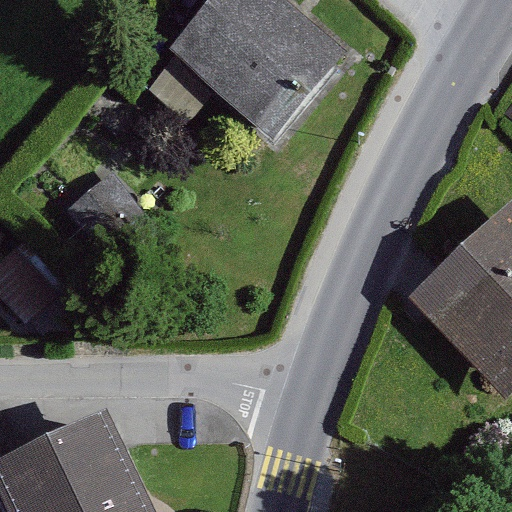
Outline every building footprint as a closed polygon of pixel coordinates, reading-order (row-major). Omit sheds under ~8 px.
[(269,157),(346,67),(267,0),(215,0),(160,64),(269,157)] [(511,218),(506,213),(404,307),(496,406),(511,391),(511,218)] [(0,268),(0,310),(18,332),(52,303),(13,258),(0,268)] [(0,511),(13,511),(0,482),(0,469),(24,459),(0,405),(0,511)] [(155,511),(114,419),(24,459),(0,469),(0,482),(13,511),(155,511)]
